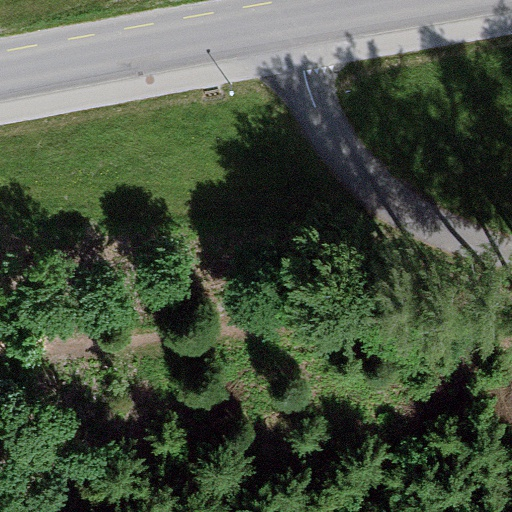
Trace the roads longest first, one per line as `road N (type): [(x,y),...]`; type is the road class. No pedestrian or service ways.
road 1 (track): [(511,287),(450,236),(375,280),(288,279),(113,377),(0,395)]
road 2 (unclassified): [(293,18),(325,126),(364,181),(416,224),(511,253)]
road 3 (tertiary): [(0,75),(293,18)]
